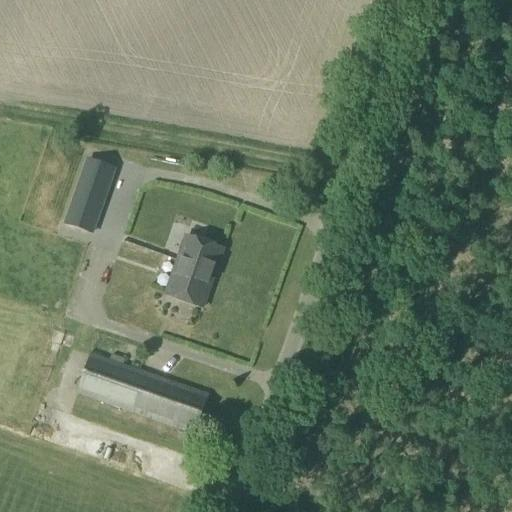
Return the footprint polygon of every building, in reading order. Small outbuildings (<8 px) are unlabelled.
[(86,161),(64,225),(77,229),(99,166),(86,161)] [(186,238),(176,268),(165,297),(202,310),(223,251),(186,238)] [(194,435),(207,397),(91,357),(78,395),(194,435)] [(42,420),(56,424),(59,411),(45,408),(42,420)] [(142,480),(166,481),(166,465),(159,465),(159,451),(143,450),(142,480)]
